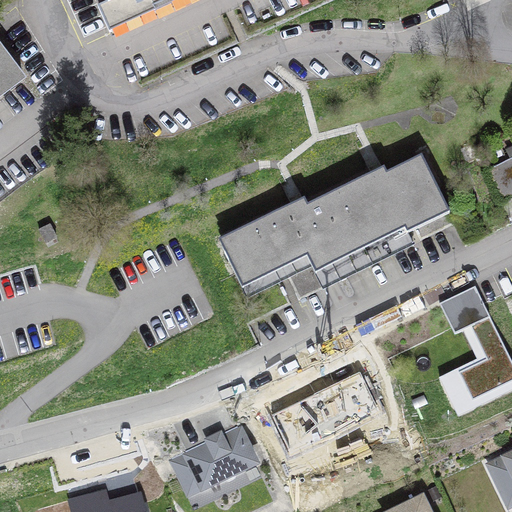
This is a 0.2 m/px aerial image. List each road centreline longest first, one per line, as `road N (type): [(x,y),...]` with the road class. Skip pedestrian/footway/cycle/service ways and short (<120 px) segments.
road 1 (residential): [(511,236),(235,373),(0,446)]
road 2 (residential): [(42,0),(86,83),(121,103),(158,102),(303,45),(511,45)]
road 3 (unknown): [(207,0),(76,67)]
